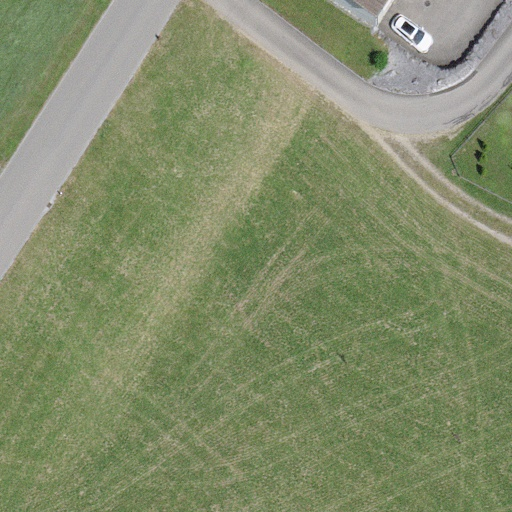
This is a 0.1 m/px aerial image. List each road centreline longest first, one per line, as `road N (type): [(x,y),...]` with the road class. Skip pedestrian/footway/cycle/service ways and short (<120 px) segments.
road 1 (tertiary): [(0,237),(150,0)]
road 2 (track): [(386,113),(511,207)]
